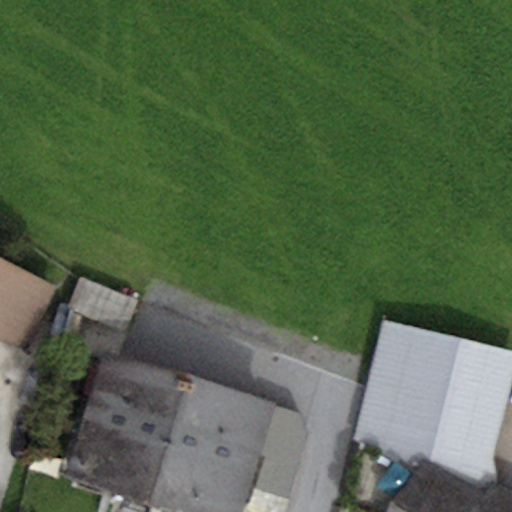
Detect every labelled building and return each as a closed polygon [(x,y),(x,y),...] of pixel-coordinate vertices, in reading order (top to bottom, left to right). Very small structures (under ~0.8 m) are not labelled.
[(54,286),(0,259),(0,338),(25,347),(54,286)] [(511,372),(511,349),(383,318),(354,439),(488,474),(511,372)] [(189,376),(104,350),(67,474),(151,500),(189,376)] [(239,511),(273,402),(189,376),(151,500),(191,511),(239,511)] [(393,511),(511,511),(511,489),(490,481),(483,492),(424,459),(393,511)]
